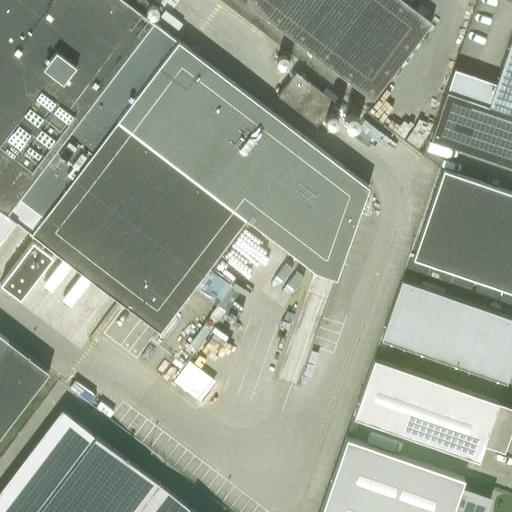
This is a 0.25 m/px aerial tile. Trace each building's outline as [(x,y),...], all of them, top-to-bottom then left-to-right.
[(0,0),(0,240),(15,221),(30,232),(30,233),(54,251),(55,251),(66,236),(128,283),(116,299),(157,330),(243,216),(314,270),(335,278),(368,186),(177,40),(140,12),(148,2),(144,0),(0,0)] [(302,47),(338,0),(250,0),(247,5),(302,47)] [(372,100),(431,22),(402,0),(338,0),(302,47),(372,100)] [(487,105),(511,114),(511,31),(487,105)] [(316,125),(322,117),(333,102),(294,72),(277,95),(316,125)] [(511,114),(487,105),(445,91),(429,139),(511,167),(511,114)] [(511,193),(442,169),(427,214),(411,258),(511,292),(511,193)] [(32,241),(0,282),(0,283),(19,298),(51,256),(32,241)] [(511,318),(400,279),(379,339),(505,383),(511,364),(511,318)] [(93,320),(115,290),(105,283),(83,312),(93,320)] [(0,434),(48,372),(0,335),(0,434)] [(511,406),(372,358),(351,418),(477,462),(484,444),(503,451),(511,423),(511,406)] [(195,511),(62,410),(0,492),(0,511),(195,511)] [(481,511),(487,499),(459,489),(460,485),(463,478),(345,437),(318,511),(481,511)]
